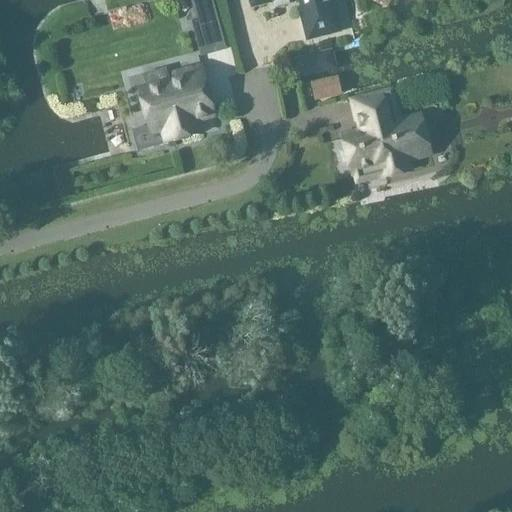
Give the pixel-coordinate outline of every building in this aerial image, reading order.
[(210,0),(189,0),(195,21),(191,22),(195,36),(219,30),(210,0)] [(252,0),(255,8),(270,4),(269,0),(293,0),(296,2),(303,2),(306,16),(302,17),(308,39),(339,31),(339,30),(335,31),(329,8),(331,7),(329,0),(252,0)] [(297,80),(338,70),(333,49),(292,59),(297,80)] [(150,129),(134,133),(139,152),(169,144),(199,136),(196,123),(210,120),(210,117),(215,115),(211,101),(202,68),(174,76),(176,84),(170,86),(166,71),(145,77),(149,92),(140,94),(150,129)] [(315,103),(343,96),(338,77),(311,83),(315,103)] [(353,173),(382,166),(386,182),(410,176),(406,160),(427,154),(418,120),(389,128),(381,98),(355,104),(363,134),(344,139),(353,173)] [(70,171),(68,164),(52,168),(59,199),(76,195),(70,171)]
